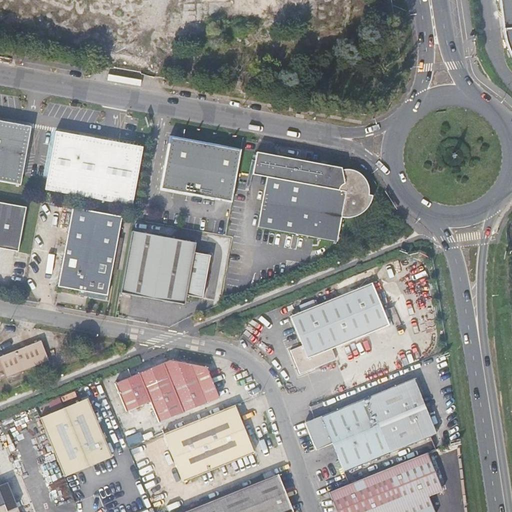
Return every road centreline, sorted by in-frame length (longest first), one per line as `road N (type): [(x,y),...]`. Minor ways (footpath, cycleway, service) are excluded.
road 1 (unclassified): [(0,310),(168,340),(255,370),(277,399),(310,511)]
road 2 (unclassified): [(336,137),(0,72)]
road 3 (tertiary): [(472,317),(500,511)]
